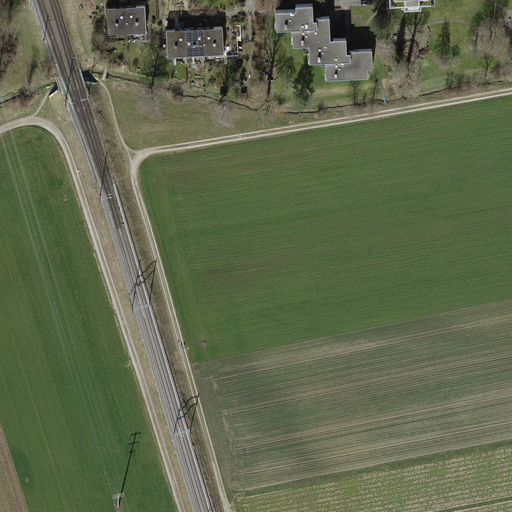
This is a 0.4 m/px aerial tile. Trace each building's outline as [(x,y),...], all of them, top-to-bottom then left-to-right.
[(299,8),(278,9),(279,28),(294,27),(320,26),(319,17),(315,18),(315,2),(299,3),(299,8)] [(147,4),(130,5),(132,30),(149,29),(147,4)] [(111,32),(132,30),(130,5),(108,7),(111,32)] [(320,26),(294,27),(295,45),(310,44),(311,62),(328,61),(353,60),(353,51),(348,51),(348,38),(332,39),(331,15),(319,15),(319,17),(320,26)] [(226,25),(200,27),(201,53),(217,52),(217,58),(228,58),(226,25)] [(200,27),(182,28),(183,54),(188,54),(188,58),(198,58),(198,53),(201,53),(200,27)] [(170,54),(183,54),(182,28),(169,28),(170,54)] [(353,60),(328,61),(329,79),(370,76),(370,68),(374,67),(373,48),(352,49),(353,51),(353,60)]
